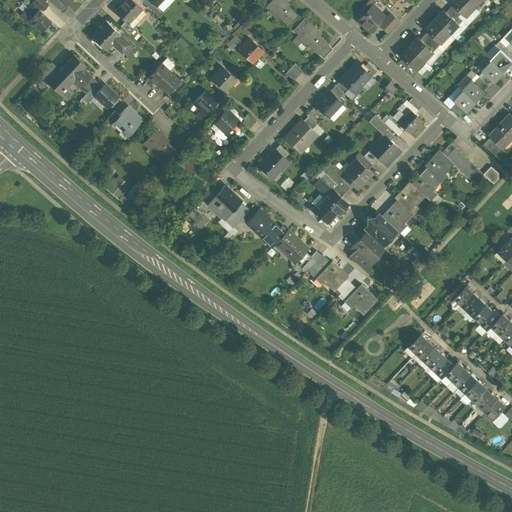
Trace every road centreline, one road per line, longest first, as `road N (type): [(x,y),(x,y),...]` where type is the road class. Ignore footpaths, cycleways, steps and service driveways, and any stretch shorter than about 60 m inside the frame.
road 1 (secondary): [(18,147),(212,304),(367,407),(511,489)]
road 2 (residential): [(354,40),(229,174),(328,246)]
road 3 (residential): [(328,246),(445,117)]
road 4 (residential): [(96,0),(68,31),(156,106)]
road 5 (track): [(336,387),(310,511)]
